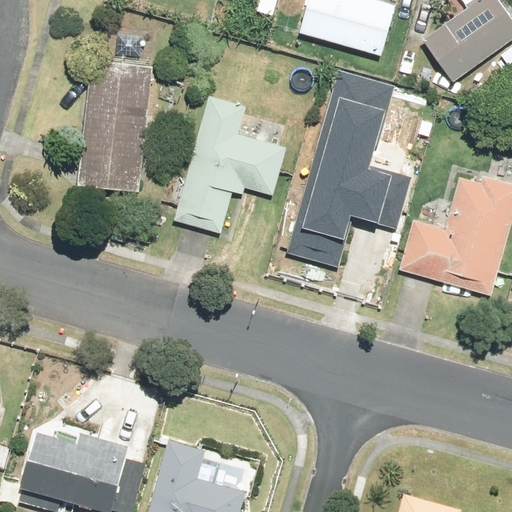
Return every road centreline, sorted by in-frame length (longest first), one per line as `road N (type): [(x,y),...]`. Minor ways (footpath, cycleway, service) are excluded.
road 1 (residential): [(0,257),(362,372)]
road 2 (residential): [(362,372),(511,413)]
road 3 (residential): [(362,372),(321,511)]
